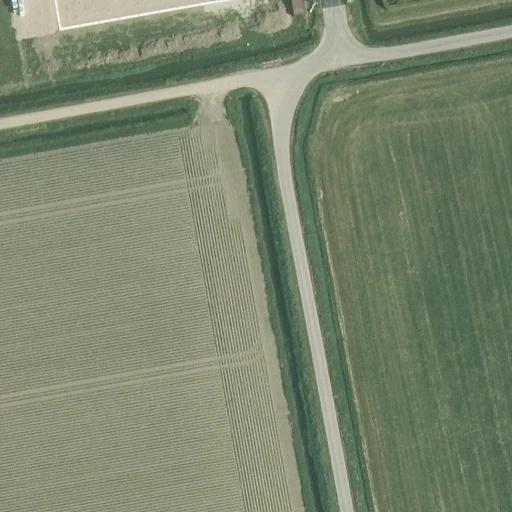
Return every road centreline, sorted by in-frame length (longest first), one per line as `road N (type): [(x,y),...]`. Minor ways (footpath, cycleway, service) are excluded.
road 1 (unclassified): [(345,511),(268,78)]
road 2 (unclassified): [(0,127),(268,78)]
road 3 (unclassified): [(343,61),(511,33)]
